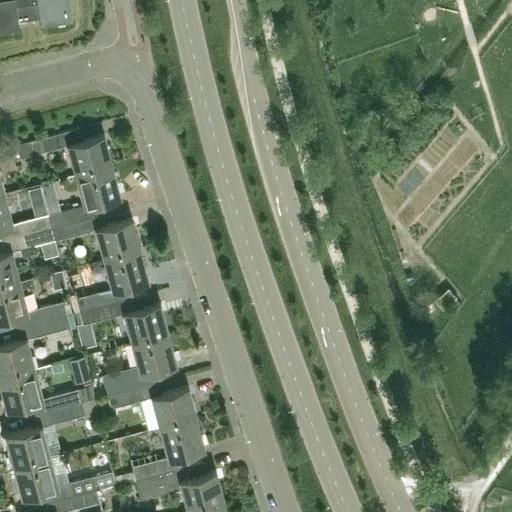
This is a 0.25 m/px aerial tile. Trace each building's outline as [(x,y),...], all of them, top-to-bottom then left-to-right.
[(0,0),(0,30),(18,28),(17,20),(40,16),(41,24),(72,19),(70,11),(71,11),(69,0),(0,0)] [(58,132),(28,140),(32,153),(67,144),(67,143),(80,139),(77,127),(58,132)] [(112,163),(104,134),(105,134),(104,133),(80,139),(67,143),(67,144),(72,143),(76,159),(73,159),(72,157),(71,157),(76,173),(112,164),(112,163)] [(32,153),(28,140),(0,147),(0,161),(2,161),(32,153)] [(120,193),(112,165),(113,165),(113,163),(112,163),(112,164),(76,173),(80,189),(81,189),(80,187),(84,186),(88,201),(83,203),(83,204),(98,200),(121,194),(121,192),(120,193)] [(8,223),(3,207),(6,206),(7,209),(8,209),(4,192),(0,193),(0,226),(13,223),(12,222),(8,223)] [(47,213),(51,226),(81,219),(101,213),(98,200),(83,204),(77,205),(47,213)] [(51,226),(47,213),(17,221),(21,234),(51,226)] [(138,248),(131,220),(132,220),(132,218),(94,228),(94,230),(100,229),(104,244),(100,245),(99,241),(98,242),(103,258),(140,249),(139,247),(138,248)] [(54,240),(84,232),(81,219),(51,226),(54,240)] [(54,240),(51,226),(21,234),(4,238),(7,251),(0,252),(0,285),(20,281),(15,264),(14,264),(15,267),(11,268),(8,255),(21,252),(21,253),(24,255),(31,253),(33,248),(32,246),(54,240)] [(146,277),(139,250),(140,250),(140,249),(103,258),(107,274),(108,274),(107,271),(111,270),(115,286),(110,287),(110,289),(125,285),(148,279),(147,277),(146,277)] [(22,311),(18,295),(22,294),(22,297),(24,297),(21,287),(28,285),(28,287),(34,286),(32,277),(20,281),(0,285),(0,318),(27,312),(27,310),(22,311)] [(125,285),(110,289),(110,287),(75,297),(78,309),(108,301),(128,295),(125,285)] [(131,342),(168,331),(159,301),(136,307),(133,294),(128,295),(108,301),(112,314),(112,315),(123,312),(131,341),(131,342)] [(66,313),(63,300),(32,308),(36,321),(66,313)] [(112,315),(112,314),(108,301),(78,309),(82,324),(112,316),(112,315)] [(39,334),(69,326),(66,313),(36,321),(39,334)] [(175,361),(168,334),(168,331),(131,342),(132,343),(138,363),(101,373),(107,394),(137,386),(148,383),(145,371),(176,362),(176,361),(175,361)] [(0,376),(34,367),(30,350),(28,351),(29,354),(26,355),(21,339),(27,337),(26,336),(0,343),(0,376)] [(37,398),(33,382),(37,381),(37,384),(39,384),(34,367),(0,376),(0,386),(5,406),(5,408),(43,398),(43,397),(37,398)] [(196,416),(195,416),(188,387),(189,387),(188,385),(150,395),(150,396),(151,396),(159,426),(196,416)] [(137,386),(107,394),(110,407),(145,397),(145,396),(140,397),(137,386)] [(82,401),(78,387),(48,395),(51,409),(82,401)] [(85,414),(82,401),(51,409),(55,422),(85,414)] [(203,445),(196,418),(197,417),(196,415),(195,416),(196,416),(159,426),(167,455),(166,455),(166,457),(204,447),(204,445),(203,445)] [(49,455),(41,426),(42,425),(42,424),(4,434),(5,435),(13,464),(13,465),(49,455)] [(52,486),(48,470),(52,469),(52,472),(54,472),(49,455),(13,465),(13,464),(12,464),(13,465),(21,494),(20,494),(21,495),(58,485),(57,484),(52,486)] [(165,470),(162,456),(132,464),(135,478),(165,470)] [(223,500),(216,471),(216,469),(204,472),(201,460),(165,470),(135,478),(141,498),(182,488),(188,510),(223,500)] [(66,496),(97,488),(94,475),(63,483),(66,496)] [(101,502),(97,488),(66,496),(70,510),(101,502)] [(226,511),(224,502),(223,500),(188,510),(188,511),(226,511)]
